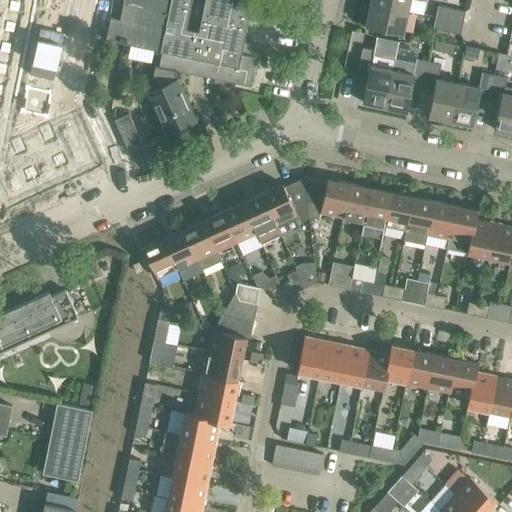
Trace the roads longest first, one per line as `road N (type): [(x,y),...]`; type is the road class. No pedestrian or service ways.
road 1 (residential): [(511,335),(289,302),(248,511)]
road 2 (residential): [(0,264),(299,134)]
road 3 (residential): [(511,172),(299,134)]
road 4 (residential): [(299,134),(326,0)]
